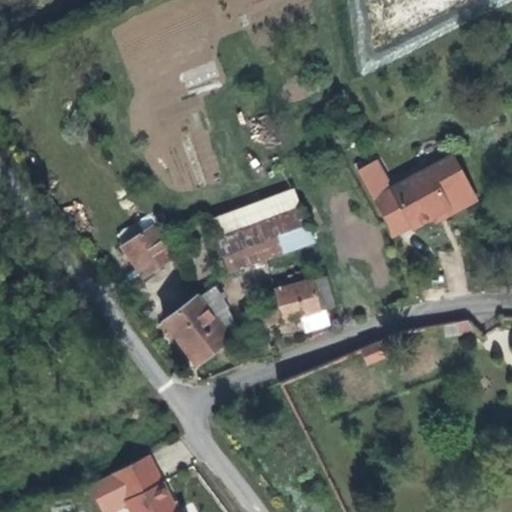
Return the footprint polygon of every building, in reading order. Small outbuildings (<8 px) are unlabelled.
[(371,192),(386,219),(463,174),(446,147),(371,192)] [(474,193),(463,174),(386,219),(391,233),(411,221),(413,225),(445,205),(447,208),(474,193)] [(278,248),(265,216),(210,236),(223,269),(278,248)] [(136,271),(168,253),(147,219),(115,237),(136,271)] [(261,289),(275,285),(269,267),(254,272),(261,289)] [(332,301),(322,271),(275,285),(261,289),(270,319),(312,307),(325,303),(332,301)] [(258,304),(253,288),(237,293),(242,309),(258,304)] [(192,353),(223,331),(193,290),(162,311),(192,353)] [(328,313),(325,303),(312,307),(315,317),(328,313)] [(268,332),(258,304),(242,309),(252,337),(268,332)] [(367,366),(388,357),(381,340),(360,349),(367,366)] [(184,511),(180,504),(175,506),(146,454),(110,474),(130,511),(184,511)]
